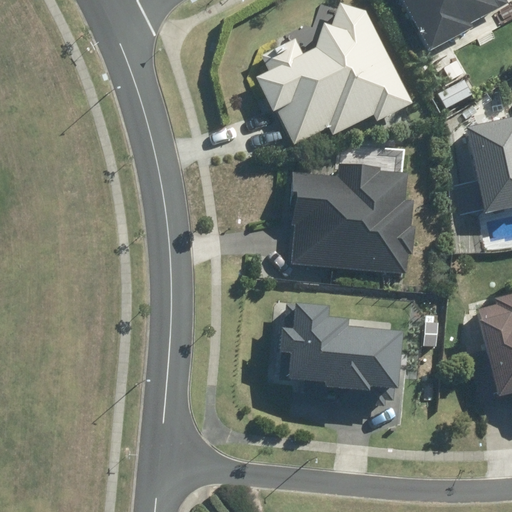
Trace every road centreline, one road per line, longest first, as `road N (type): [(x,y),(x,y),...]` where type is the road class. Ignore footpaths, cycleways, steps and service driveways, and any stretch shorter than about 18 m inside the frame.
road 1 (tertiary): [(159,469),(171,254),(149,134),(109,12)]
road 2 (residential): [(159,469),(404,487),(511,486)]
